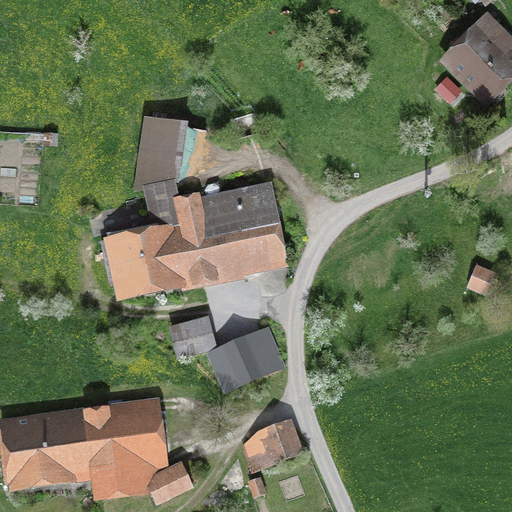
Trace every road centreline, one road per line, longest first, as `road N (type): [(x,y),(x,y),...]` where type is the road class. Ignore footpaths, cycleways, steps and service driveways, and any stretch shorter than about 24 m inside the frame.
road 1 (residential): [(511,141),(347,212),(306,267),(296,332),(303,405),(347,511)]
road 2 (track): [(303,405),(252,423),(186,511)]
